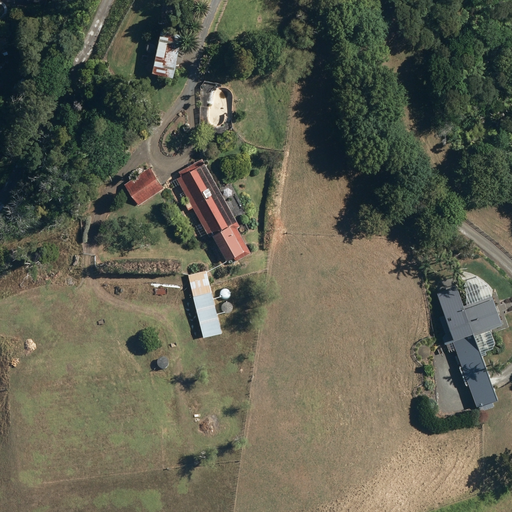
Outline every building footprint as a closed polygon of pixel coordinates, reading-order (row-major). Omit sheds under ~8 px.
[(173,78),(181,35),(161,32),(154,75),(173,78)] [(203,158),(174,174),(223,262),(244,250),(229,223),(236,219),(203,158)] [(164,190),(151,166),(125,180),(138,204),(164,190)] [(209,269),(188,274),(202,337),(223,333),(209,269)] [(453,283),(432,291),(479,413),(500,405),(480,352),(497,346),(490,330),(503,325),(491,295),(461,306),(453,283)]
